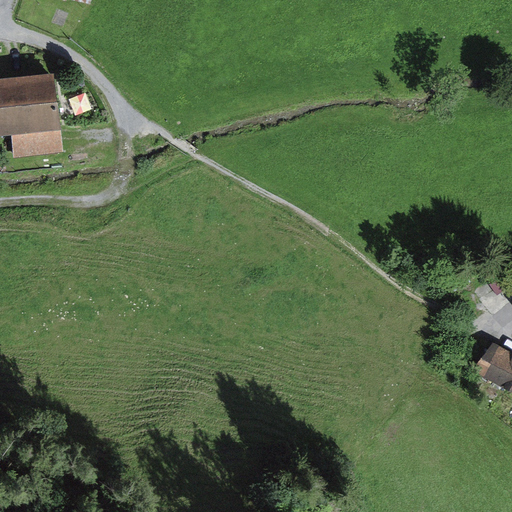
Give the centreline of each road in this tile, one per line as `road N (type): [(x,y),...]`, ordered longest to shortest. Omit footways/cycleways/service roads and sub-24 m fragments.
road 1 (track): [(511,323),(412,288),(313,213),(134,113),(60,42),(0,24)]
road 2 (track): [(0,204),(124,195),(206,157)]
